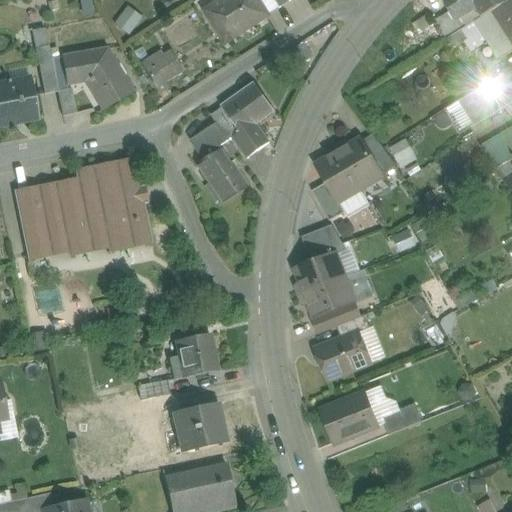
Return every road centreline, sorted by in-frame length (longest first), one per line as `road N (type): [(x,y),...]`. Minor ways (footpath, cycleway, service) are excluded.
road 1 (secondary): [(371,26),(326,91),(292,163),(276,226),(272,293)]
road 2 (residential): [(153,126),(338,7),(371,26)]
road 3 (secondary): [(272,293),(277,385),(319,511)]
road 4 (residential): [(153,126),(204,257),(229,287),(272,293)]
road 5 (residential): [(0,159),(153,126)]
